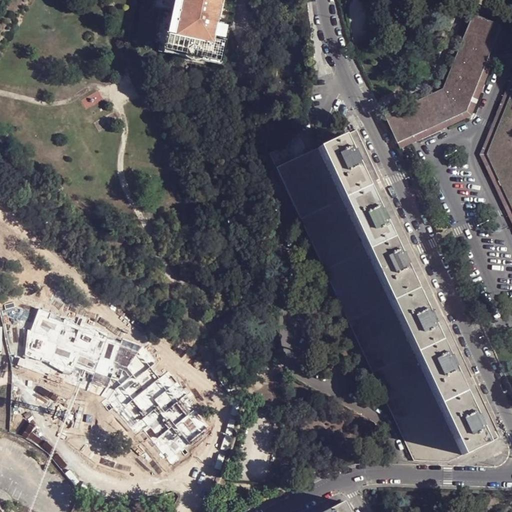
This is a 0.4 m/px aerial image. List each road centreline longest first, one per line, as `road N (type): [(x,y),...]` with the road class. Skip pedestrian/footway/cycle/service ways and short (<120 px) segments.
road 1 (residential): [(325,0),(330,27),(511,421)]
road 2 (residential): [(465,139),(441,150),(439,160),(497,301),(511,306)]
road 3 (residential): [(511,477),(347,480)]
